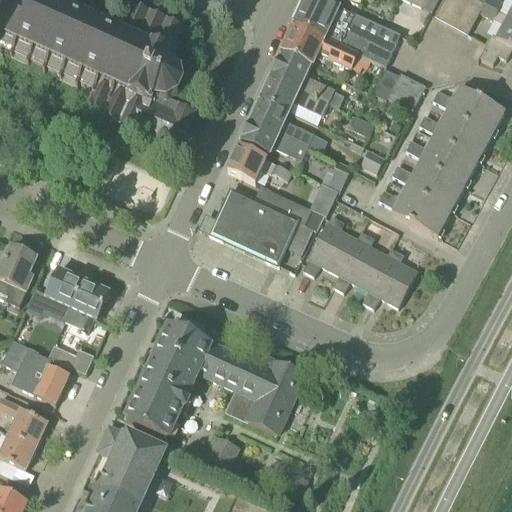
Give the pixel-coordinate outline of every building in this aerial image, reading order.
[(134,137),(135,137),(138,132),(173,148),(180,131),(187,134),(195,117),(178,109),(178,110),(168,105),(178,100),(183,88),(181,76),(171,67),(180,49),(176,47),(183,32),(182,31),(182,32),(167,25),(168,23),(166,22),(165,24),(151,18),(152,15),(150,14),(149,17),(134,10),(133,9),(127,24),(124,22),(123,24),(125,25),(124,29),(109,23),(111,19),(93,10),(91,14),(76,8),(78,3),(76,2),(74,7),(59,0),(0,0),(0,52),(11,57),(10,61),(28,69),(29,66),(43,72),(41,76),(45,77),(46,74),(60,80),(59,83),(78,92),(79,89),(94,95),(92,98),(90,97),(89,99),(91,101),(85,114),(86,115),(87,115),(101,121),(100,124),(102,124),(103,122),(118,129),(116,131),(118,132),(119,129),(134,136),(134,137)] [(386,72),(400,42),(400,41),(312,0),(307,0),(307,1),(308,1),(296,29),(295,28),(294,30),(357,60),(370,65),(386,72)] [(421,11),(425,0),(412,0),(410,6),(421,11)] [(441,0),(425,0),(421,11),(432,16),(441,0)] [(467,0),(447,0),(435,22),(467,40),(479,18),(494,26),(499,17),(467,0)] [(467,0),(499,17),(504,8),(503,8),(488,0),(467,0)] [(508,23),(511,24),(511,0),(507,0),(503,8),(504,8),(499,17),(509,22),(508,23)] [(511,24),(508,23),(504,31),(497,44),(491,41),(484,54),(479,62),(493,70),(497,62),(506,66),(511,54),(511,24)] [(318,60),(351,74),(360,79),(362,71),(366,73),(370,65),(357,60),(294,30),(282,58),(312,72),(313,72),(318,60)] [(345,100),(334,95),(307,82),(312,72),(282,58),(271,82),(328,108),(328,109),(339,113),(345,100)] [(400,82),(399,81),(399,82),(385,75),(371,99),(385,107),(387,105),(400,82)] [(412,116),(424,94),(425,92),(400,79),(399,81),(400,82),(387,105),(388,105),(405,114),(406,113),(412,116)] [(271,82),(259,107),(289,121),(291,117),(318,130),(328,109),(328,108),(271,82)] [(448,115),(440,129),(434,140),(426,154),(421,165),(413,179),(407,190),(399,204),(394,215),(391,219),(437,244),(505,118),(459,93),(459,94),(453,104),(448,115)] [(445,100),(438,96),(432,106),(440,111),(445,100)] [(448,115),(453,104),(445,100),(440,111),(448,115)] [(307,154),(314,140),(286,127),(289,121),(259,107),(250,127),(307,154)] [(432,125),(424,121),(419,131),(427,136),(432,125)] [(356,122),(351,133),(369,142),(374,130),(356,122)] [(432,125),(427,136),(434,140),(440,129),(432,125)] [(250,127),(240,148),(270,162),(274,154),(301,167),(307,154),(250,127)] [(398,139),(401,131),(395,128),(391,135),(398,139)] [(75,139),(62,133),(53,153),(66,159),(75,139)] [(419,150),(411,146),(405,156),(413,161),(419,150)] [(426,154),(419,150),(413,161),(421,165),(426,154)] [(291,177),(238,152),(227,176),(255,189),(262,175),(271,179),(272,178),(287,185),(291,177)] [(369,155),(360,171),(376,180),(385,164),(369,155)] [(326,179),(321,190),(337,197),(339,198),(352,173),(338,166),(331,181),(326,179)] [(405,175),(397,171),(392,181),(399,185),(405,175)] [(413,179),(405,175),(399,185),(407,190),(413,179)] [(337,197),(321,190),(316,202),(332,209),(337,197)] [(277,272),(278,270),(286,253),(300,259),(312,234),(316,236),(324,221),(271,196),(262,192),(255,207),(231,196),(216,227),(215,228),(216,229),(211,239),(210,239),(210,240),(277,272)] [(392,200),(384,196),(378,206),(386,210),(392,200)] [(394,215),(399,204),(392,200),(386,210),(394,215)] [(365,234),(374,238),(378,230),(370,225),(365,234)] [(357,246),(340,237),(326,229),(308,264),(309,265),(302,276),(314,283),(320,271),(338,281),(357,246)] [(387,262),(387,261),(370,253),(357,246),(338,281),(332,293),(344,299),(350,287),(368,297),(387,262)] [(0,275),(0,297),(9,302),(6,307),(19,313),(33,283),(28,281),(36,264),(7,251),(1,265),(4,266),(0,275)] [(418,278),(401,269),(387,262),(368,297),(362,309),(374,315),(380,303),(397,313),(398,314),(418,278)] [(70,280),(58,274),(46,302),(48,303),(42,318),(65,328),(85,284),(71,278),(70,280)] [(65,328),(88,338),(94,324),(97,326),(109,298),(97,292),(98,290),(85,284),(65,328)] [(22,324),(16,345),(27,348),(33,327),(22,324)] [(226,417),(240,424),(277,441),(305,380),(267,363),(262,373),(169,331),(126,425),(167,444),(197,378),(235,396),(226,417)] [(51,367),(37,361),(39,358),(24,351),(13,346),(2,369),(18,377),(11,391),(56,412),(69,381),(48,372),(51,367)] [(78,362),(60,354),(54,351),(49,364),(73,374),(78,362)] [(37,453),(48,429),(21,417),(23,414),(1,404),(0,406),(0,415),(16,423),(9,440),(37,453)] [(85,503),(80,511),(139,511),(164,457),(125,439),(124,440),(109,433),(98,457),(113,464),(104,485),(100,483),(95,492),(89,489),(83,502),(85,503)] [(0,464),(25,477),(37,453),(9,440),(1,456),(0,455),(0,464)] [(215,443),(201,474),(227,485),(240,454),(215,443)] [(284,497),(300,504),(308,486),(292,479),(284,497)] [(0,511),(24,511),(27,507),(0,494),(0,511)]
